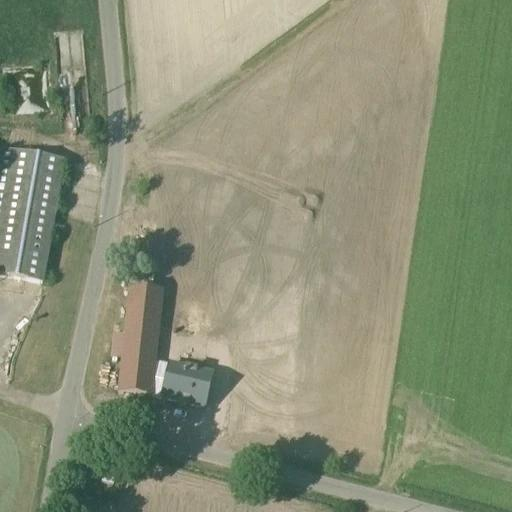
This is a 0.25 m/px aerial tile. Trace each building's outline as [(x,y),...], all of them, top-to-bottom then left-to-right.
[(0,279),(40,286),(62,164),(0,153),(0,279)] [(213,285),(219,215),(157,210),(149,271),(130,270),(126,301),(116,299),(109,359),(122,362),(117,396),(159,404),(166,367),(155,364),(161,305),(233,313),(235,288),(213,285)] [(270,434),(293,305),(245,296),(223,417),(221,417),(219,426),(219,427),(237,430),(239,420),(254,423),(252,431),(253,431),(270,434)] [(159,404),(202,412),(203,411),(209,376),(209,375),(167,365),(159,404)] [(30,511),(42,470),(23,465),(9,511),(30,511)]
